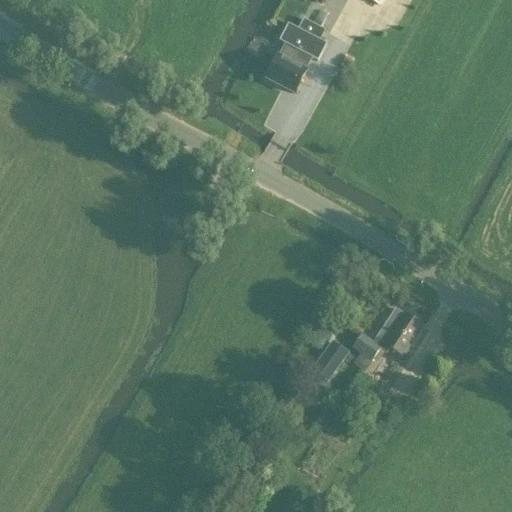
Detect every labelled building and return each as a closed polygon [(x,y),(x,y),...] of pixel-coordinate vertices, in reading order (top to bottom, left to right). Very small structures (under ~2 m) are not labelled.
[(278,60),(267,82),(295,96),(306,74),(305,73),(311,60),(318,63),(326,46),(316,41),(321,30),(303,21),(297,31),(287,26),(279,44),(285,47),(278,60)] [(348,58),(345,63),(350,66),(353,61),(348,58)] [(403,358),(423,330),(395,311),(373,346),(362,337),(353,351),(363,357),(356,368),(366,375),(380,353),(387,357),(391,350),(403,358)] [(322,319),(307,341),(321,351),(336,329),(322,319)] [(328,384),(349,355),(333,343),(311,372),(328,384)]
